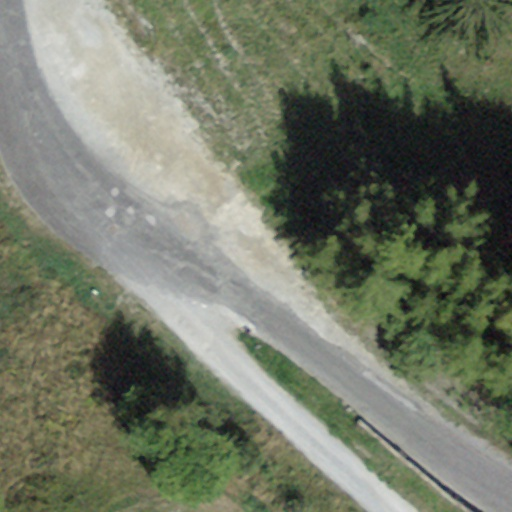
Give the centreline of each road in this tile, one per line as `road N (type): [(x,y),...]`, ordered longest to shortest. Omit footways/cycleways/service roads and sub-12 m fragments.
road 1 (residential): [(185,272),(217,302),(511,484)]
road 2 (residential): [(185,272),(178,295),(249,378),(388,511)]
road 3 (residential): [(21,0),(108,200),(185,272)]
